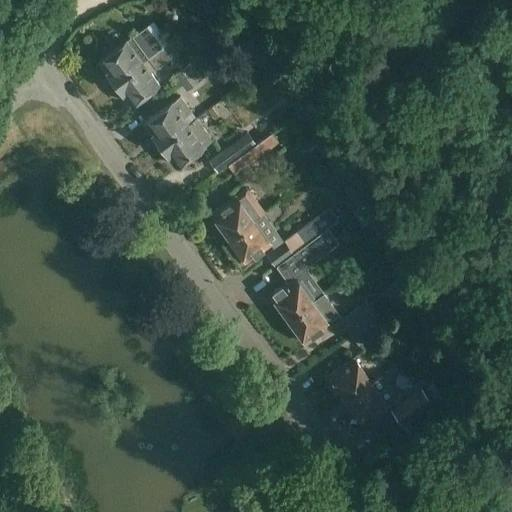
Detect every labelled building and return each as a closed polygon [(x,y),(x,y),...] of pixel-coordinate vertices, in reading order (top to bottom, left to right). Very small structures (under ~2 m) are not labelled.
[(218,0),(201,0),(204,11),(220,8),(218,0)] [(169,9),(154,20),(167,38),(182,27),(169,9)] [(114,82),(142,62),(162,47),(146,25),(131,37),(134,40),(128,43),(126,40),(98,61),(114,82)] [(171,41),(162,47),(142,62),(114,82),(130,104),(158,83),(150,73),(179,52),(171,41)] [(174,73),(180,82),(192,73),(186,64),(174,73)] [(199,81),(192,73),(180,82),(186,90),(199,81)] [(191,112),(180,96),(171,103),(144,123),(159,144),(187,124),(182,118),(191,112)] [(211,140),(195,118),(187,124),(159,144),(175,166),(202,146),(203,146),(211,140)] [(241,155),(227,165),(234,174),(277,143),(270,134),(241,155)] [(255,145),(248,136),(229,150),(227,148),(209,161),(217,172),(227,165),(241,155),(255,145)] [(358,201),(374,193),(365,176),(350,184),(358,201)] [(246,189),(235,197),(235,196),(226,202),(210,214),(228,238),(253,220),(253,221),(263,213),(246,189)] [(267,254),(275,266),(336,221),(327,210),(267,254)] [(275,210),(275,222),(288,223),(289,210),(275,210)] [(253,220),(228,238),(246,263),(262,251),(270,245),(253,221),(253,220)] [(287,282),(269,295),(287,319),(307,305),(312,301),(322,293),(324,292),(323,291),(322,292),(305,269),(306,265),(328,249),(318,236),(328,229),(327,228),(275,266),(287,282)] [(307,305),(287,319),(305,344),(321,332),(334,322),(332,318),(337,314),(322,293),(312,301),(307,305)] [(386,309),(380,302),(364,314),(359,307),(340,321),(352,336),(365,326),(383,313),(383,312),(386,309)] [(372,335),(365,326),(352,336),(358,345),(372,335)] [(353,358),(344,364),(328,376),(346,400),(370,382),(353,358)] [(380,375),(370,382),(346,400),(363,424),(398,399),(380,375)] [(390,410),(402,426),(433,404),(421,388),(390,410)]
